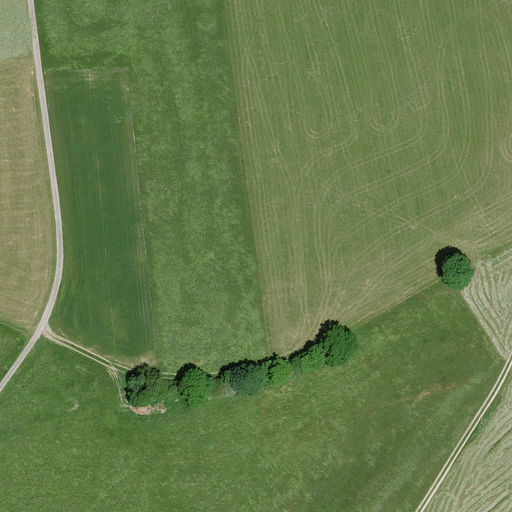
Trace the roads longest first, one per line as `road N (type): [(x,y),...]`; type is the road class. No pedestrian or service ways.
road 1 (track): [(31,0),(60,261),(46,317),(0,388)]
road 2 (track): [(418,511),(511,360)]
road 3 (track): [(511,246),(446,270),(361,328)]
